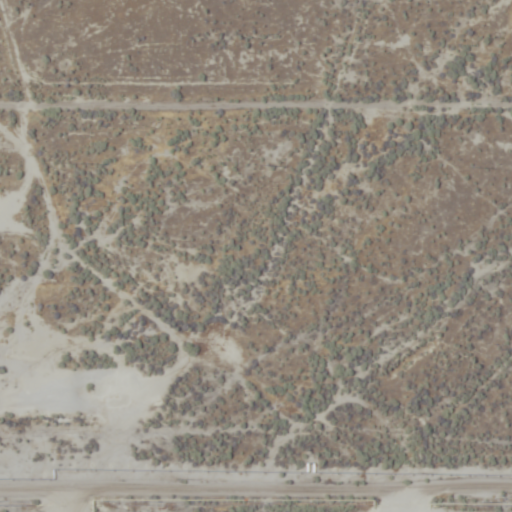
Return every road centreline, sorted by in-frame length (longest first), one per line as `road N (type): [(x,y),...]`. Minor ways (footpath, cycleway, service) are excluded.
road 1 (residential): [(511,491),(0,486)]
road 2 (residential): [(511,107),(0,106)]
